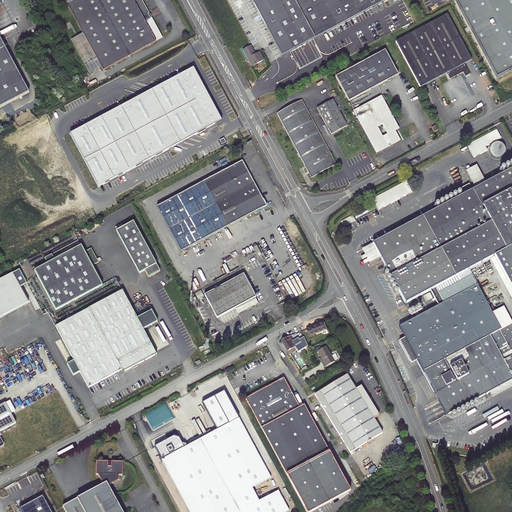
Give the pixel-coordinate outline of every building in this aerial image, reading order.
[(64,0),(103,70),(162,38),(152,18),(150,18),(150,17),(151,16),(150,13),(148,14),(148,13),(149,13),(141,0),(136,0),(134,1),(132,0),(64,0)] [(250,0),(281,56),(333,28),(347,21),(354,34),(361,31),(362,29),(356,16),(385,0),(250,0)] [(511,0),(455,0),(497,78),(511,70),(511,0)] [(464,64),(466,63),(472,60),(447,14),(395,42),(420,87),(447,73),(450,79),(463,72),(465,77),(469,74),(464,64)] [(333,30),(329,33),(335,44),(339,41),(333,30)] [(0,107),(29,92),(0,39),(0,107)] [(250,46),(242,50),(251,66),(256,64),(263,60),(259,52),(255,54),(250,46)] [(349,101),(398,75),(385,50),(336,77),(349,101)] [(216,125),(187,73),(70,136),(99,189),(216,125)] [(396,124),(381,97),(354,111),(377,153),(400,141),(395,131),(392,126),(396,124)] [(333,100),(317,108),(331,135),(347,126),(333,100)] [(302,101),(277,114),(306,169),(311,178),(336,164),(302,101)] [(499,129),(467,144),(473,157),(488,150),(493,160),(509,153),(504,142),(499,144),(498,141),(503,138),(499,129)] [(181,252),(242,219),(262,208),(267,206),(242,161),(156,206),(181,252)] [(511,167),(486,181),(511,230),(511,167)] [(511,230),(486,181),(428,213),(461,274),(468,270),(494,256),(496,260),(501,259),(511,253),(511,230)] [(372,197),(377,209),(411,193),(405,182),(372,197)] [(461,274),(428,213),(372,244),(405,304),(430,291),(461,274)] [(354,214),(341,221),(344,226),(357,220),(354,214)] [(134,223),(116,232),(139,275),(145,272),(148,278),(160,272),(134,223)] [(47,264),(34,271),(56,312),(103,286),(92,267),(99,263),(98,262),(101,261),(100,259),(97,260),(91,249),(84,252),(81,246),(54,261),(47,264)] [(511,261),(511,253),(501,259),(496,260),(503,274),(502,266),(510,262),(511,261)] [(52,255),(44,259),(47,264),(54,261),(52,255)] [(489,308),(487,304),(476,284),(438,305),(399,326),(405,337),(399,340),(411,363),(417,360),(446,415),(490,391),(511,379),(511,261),(510,262),(502,266),(503,274),(511,289),(511,355),(503,360),(501,356),(510,351),(499,330),(501,329),(492,313),(489,308)] [(438,305),(476,284),(468,270),(461,274),(430,291),(438,305)] [(0,317),(28,303),(13,274),(0,280),(0,317)] [(243,274),(204,295),(217,318),(256,297),(243,274)] [(131,307),(122,290),(55,326),(88,387),(121,369),(123,372),(156,354),(143,330),(150,326),(138,303),(131,307)] [(323,322),(306,329),(309,337),(314,335),(313,334),(326,328),(323,322)] [(281,342),(288,355),(297,351),(297,352),(301,350),(298,345),(295,346),(289,336),(282,339),(281,342)] [(324,362),(322,364),(324,367),(335,361),(326,346),(321,349),(317,351),(321,358),(324,362)] [(360,402),(356,389),(348,377),(347,374),(314,395),(350,453),(375,437),(368,435),(360,418),(370,413),(364,400),(360,402)] [(299,408),(283,378),(267,387),(266,386),(250,394),(251,396),(245,399),(307,511),(311,511),(351,491),(304,405),(299,408)] [(511,379),(490,391),(492,396),(511,385),(511,379)] [(361,386),(356,389),(360,402),(364,400),(370,413),(360,418),(368,435),(375,437),(382,433),(374,418),(379,415),(377,411),(376,410),(374,407),(374,405),(373,405),(371,403),(372,401),(371,398),(368,398),(367,396),(367,394),(366,394),(364,390),(364,389),(363,387),(362,387),(361,386)] [(228,402),(230,398),(230,397),(227,394),(223,393),(220,395),(219,398),(221,402),(224,403),(228,402)] [(10,401),(5,403),(11,413),(15,411),(10,401)] [(0,447),(3,446),(4,444),(0,436),(0,431),(16,423),(11,413),(5,403),(0,405),(0,447)] [(244,428),(238,418),(211,433),(204,437),(196,441),(189,445),(162,460),(189,511),(206,511),(271,478),(244,429),(247,428),(246,427),(244,428)] [(104,461),(96,461),(96,474),(98,474),(103,484),(63,506),(65,511),(122,511),(108,486),(119,480),(119,475),(122,475),(123,462),(115,462),(115,460),(104,459),(104,461)] [(51,511),(39,490),(32,494),(31,497),(29,498),(28,496),(23,498),(24,501),(13,507),(15,511),(51,511)] [(238,511),(285,511),(288,511),(278,491),(238,511)] [(11,505),(13,507),(24,501),(23,498),(11,505)]
